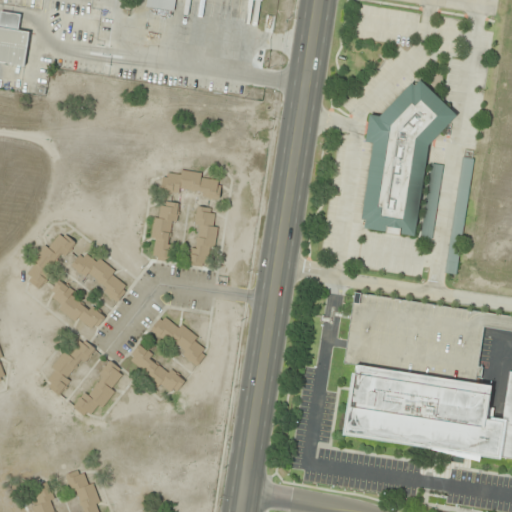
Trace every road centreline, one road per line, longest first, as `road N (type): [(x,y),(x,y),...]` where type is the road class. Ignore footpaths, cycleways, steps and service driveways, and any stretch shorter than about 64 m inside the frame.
road 1 (secondary): [(238,511),(312,0)]
road 2 (residential): [(511,305),(270,270)]
road 3 (residential): [(115,350),(166,286),(265,302)]
